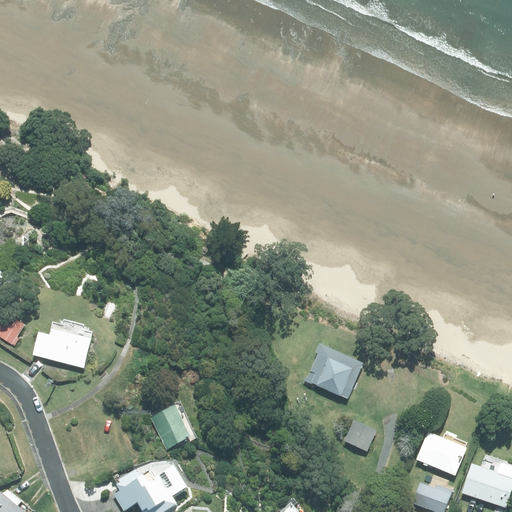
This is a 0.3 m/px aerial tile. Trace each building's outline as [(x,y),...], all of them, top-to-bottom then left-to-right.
[(28,327),(7,312),(0,323),(0,336),(15,347),(28,327)] [(35,361),(86,373),(92,344),(55,335),(53,341),(41,338),(35,361)] [(317,350),(320,352),(308,376),(307,376),(305,379),(313,383),(314,380),(349,396),(365,361),(321,341),(317,350)] [(178,401),(152,414),(168,444),(193,431),(178,401)] [(355,418),(346,439),(368,449),(378,428),(355,418)] [(467,442),(455,437),(456,435),(448,432),(447,434),(445,433),(444,435),(429,429),(418,457),(457,473),(468,446),(466,445),(467,442)] [(148,445),(139,449),(143,457),(151,454),(148,445)] [(511,491),(511,474),(473,461),(463,491),(507,506),(511,491)] [(168,495),(166,492),(169,489),(164,480),(161,483),(151,468),(146,471),(145,470),(139,474),(136,471),(118,483),(122,488),(115,492),(126,508),(138,500),(145,511),(161,511),(173,504),(167,496),(168,495)] [(413,501),(439,511),(444,511),(454,489),(438,483),(436,487),(422,481),(413,501)] [(0,498),(0,511),(34,511),(35,511),(11,492),(7,496),(5,494),(0,498)] [(305,511),(294,499),(291,503),(290,502),(280,511),(305,511)]
